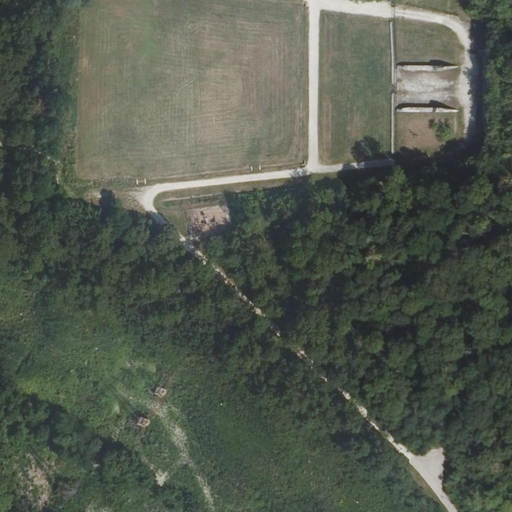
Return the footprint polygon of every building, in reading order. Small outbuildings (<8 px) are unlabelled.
[(511,22),(496,22),(492,162),(511,162),(511,22)] [(511,246),(511,235),(496,236),(496,247),(511,246)] [(430,262),(431,241),(408,241),(408,261),(430,262)] [(511,293),(511,246),(496,247),(497,293),(511,293)] [(467,296),(467,254),(452,254),(452,296),(467,296)]
